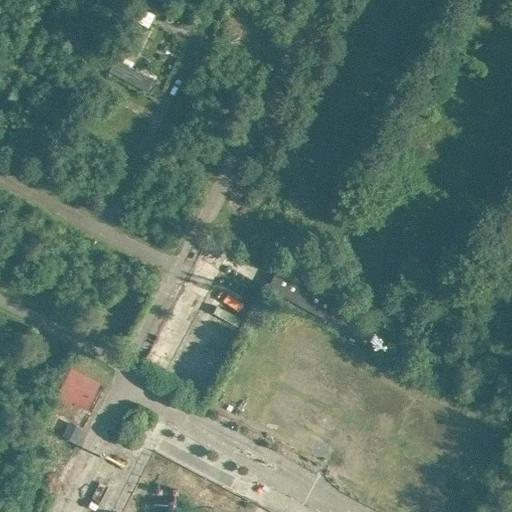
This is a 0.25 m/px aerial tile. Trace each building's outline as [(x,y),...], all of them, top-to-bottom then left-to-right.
[(86,0),(83,11),(123,24),(131,0),(86,0)] [(160,0),(179,10),(184,0),(160,0)] [(273,17),(279,0),(242,0),(241,4),(273,17)] [(1,3),(0,6),(0,13),(19,20),(22,10),(1,3)] [(138,9),(132,21),(146,28),(153,16),(138,9)] [(222,40),(234,46),(240,32),(228,26),(222,40)] [(122,40),(114,54),(123,59),(131,45),(122,40)] [(0,46),(0,62),(4,65),(11,52),(0,46)] [(80,82),(88,66),(56,50),(47,67),(80,82)] [(255,71),(260,61),(246,55),(241,66),(255,71)] [(246,99),(256,79),(228,64),(218,84),(246,99)] [(143,115),(111,103),(116,90),(100,84),(95,97),(111,103),(106,115),(138,127),(143,115)] [(38,91),(32,106),(54,115),(61,100),(38,91)] [(215,96),(191,144),(207,152),(231,104),(215,96)] [(23,143),(55,155),(60,142),(28,130),(23,143)] [(88,139),(82,153),(124,170),(130,156),(88,139)] [(154,187),(161,190),(167,177),(199,192),(207,174),(168,156),(154,187)] [(73,180),(95,197),(105,184),(83,168),(73,180)] [(177,223),(183,213),(159,199),(153,209),(177,223)] [(35,229),(51,232),(54,221),(38,218),(35,229)] [(0,274),(7,278),(28,235),(13,228),(0,254),(0,274)] [(85,256),(90,243),(70,236),(65,249),(85,256)] [(41,295),(59,248),(46,243),(29,290),(41,295)] [(115,280),(121,267),(109,262),(103,275),(115,280)] [(326,317),(339,294),(280,262),(268,286),(326,317)] [(75,310),(97,271),(82,263),(61,302),(75,310)] [(130,263),(102,307),(115,315),(144,271),(130,263)] [(153,299),(159,282),(144,277),(139,294),(153,299)] [(229,320),(245,327),(249,317),(233,310),(229,320)] [(322,345),(331,323),(320,319),(311,341),(322,345)] [(4,368),(16,374),(32,339),(20,333),(4,368)] [(49,366),(34,402),(50,408),(65,373),(49,366)] [(72,368),(58,394),(73,402),(86,409),(100,383),(72,368)] [(317,455),(332,426),(322,421),(308,451),(317,455)] [(70,423),(62,437),(75,444),(82,429),(70,423)] [(0,437),(0,458),(9,442),(0,437)] [(24,492),(35,499),(43,488),(30,479),(37,469),(56,483),(67,468),(50,455),(52,452),(39,442),(1,493),(15,503),(24,492)]
